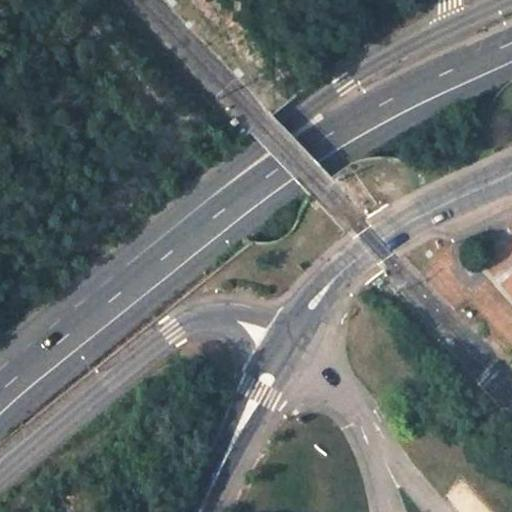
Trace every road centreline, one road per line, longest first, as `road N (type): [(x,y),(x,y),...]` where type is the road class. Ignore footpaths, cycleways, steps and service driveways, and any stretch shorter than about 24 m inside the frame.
road 1 (tertiary): [(163,247),(332,131),(511,40)]
road 2 (tertiary): [(449,25),(286,124),(226,174),(163,247)]
road 3 (tertiary): [(511,174),(375,243),(337,274),(298,324)]
road 4 (tertiary): [(0,477),(189,322)]
road 5 (tertiary): [(0,393),(163,247)]
road 6 (tertiary): [(199,511),(263,379)]
